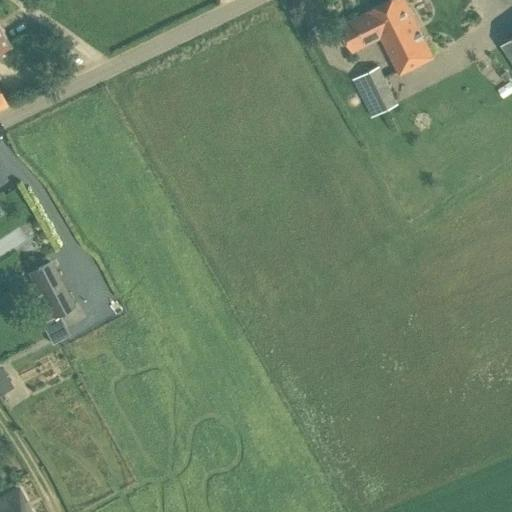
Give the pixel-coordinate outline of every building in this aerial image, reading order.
[(388,0),(368,10),(380,36),(399,73),(434,55),(406,0),(388,0)] [(352,50),(380,36),(368,10),(339,24),(352,50)] [(0,48),(8,45),(0,28),(0,48)] [(511,58),(511,37),(502,44),(511,58)] [(398,103),(379,65),(351,80),(346,71),(334,76),(350,109),(376,96),(383,111),(398,103)] [(28,223),(0,242),(0,266),(40,240),(28,223)] [(53,317),(75,305),(49,259),(28,271),(53,317)] [(0,511),(30,511),(16,486),(0,495),(0,511)]
